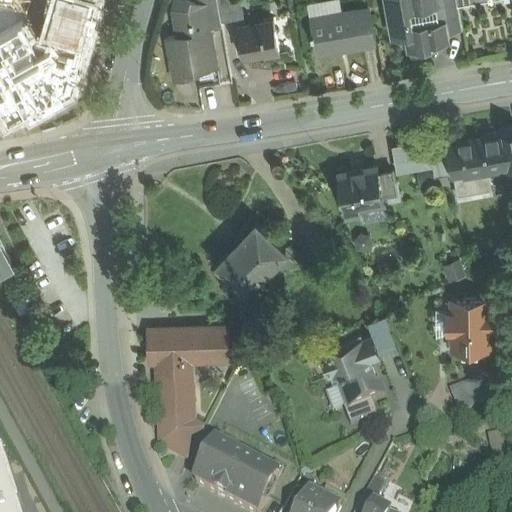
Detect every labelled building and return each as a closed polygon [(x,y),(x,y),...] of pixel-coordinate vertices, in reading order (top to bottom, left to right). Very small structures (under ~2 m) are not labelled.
[(15,0),(0,0),(0,16),(19,6),(15,0)] [(92,0),(47,0),(43,15),(52,17),(85,27),(92,0)] [(196,0),(195,0),(176,0),(174,10),(178,36),(168,38),(175,79),(198,75),(197,69),(217,65),(210,27),(222,24),(222,21),(218,0),(196,0)] [(235,0),(218,0),(222,21),(238,18),(239,24),(235,0)] [(386,0),(390,21),(404,18),(409,46),(410,46),(413,62),(423,60),(420,44),(431,42),(431,38),(449,35),(448,29),(443,0),(386,0)] [(457,0),(443,0),(448,29),(462,26),(458,3),(457,0)] [(36,36),(19,6),(0,16),(0,96),(6,108),(71,76),(85,27),(52,17),(48,29),(36,36)] [(357,9),(311,17),(313,31),(311,32),(312,36),(314,35),(317,53),(364,44),(359,16),(357,9)] [(371,14),(359,16),(364,44),(376,42),(371,14)] [(273,20),(241,26),(240,24),(239,24),(244,58),(246,58),(245,56),(263,52),(264,55),(280,52),(274,17),(273,18),(273,20)] [(482,136),(449,142),(452,161),(454,171),(454,173),(458,172),(459,176),(455,176),(458,194),(493,187),(490,170),(485,171),(485,168),(508,163),(509,167),(511,166),(511,127),(482,133),(482,136)] [(449,142),(436,144),(439,164),(452,161),(449,142)] [(452,161),(439,164),(436,144),(413,148),(433,166),(435,175),(454,171),(452,161)] [(378,164),(338,171),(347,218),(348,218),(347,209),(360,207),(360,204),(384,200),(386,210),(387,210),(384,194),(380,172),(378,164)] [(393,169),(380,172),(384,194),(397,192),(393,169)] [(286,249),(256,221),(218,262),(248,290),(262,276),(286,250),(286,249)] [(0,266),(11,261),(0,240),(0,266)] [(286,250),(262,276),(274,287),(298,261),(286,250)] [(22,295),(13,300),(19,312),(28,307),(22,295)] [(489,310),(489,299),(453,299),(453,312),(450,312),(450,328),(453,328),(453,338),(463,338),(463,355),(477,354),(477,345),(489,345),(489,328),(492,328),(491,310),(489,310)] [(387,315),(368,322),(373,335),(392,328),(387,315)] [(228,325),(149,327),(150,361),(158,361),(160,446),(188,461),(204,430),(193,425),(192,360),(230,358),(228,325)] [(362,332),(341,340),(343,345),(323,353),(344,409),(348,408),(349,410),(371,402),(384,397),(369,358),(379,354),(372,335),(364,338),(362,332)] [(491,403),(482,379),(472,383),(482,406),(491,403)] [(371,402),(349,410),(348,408),(344,409),(350,426),(376,416),(371,402)] [(259,511),(278,476),(215,444),(195,482),(251,511),(259,511)] [(0,511),(17,511),(0,457),(0,511)] [(373,480),(369,489),(379,494),(381,490),(384,492),(387,487),(373,480)] [(366,495),(365,495),(356,511),(370,511),(373,508),(374,508),(379,494),(369,489),(366,495)] [(337,511),(339,509),(309,493),(298,511),(337,511)]
